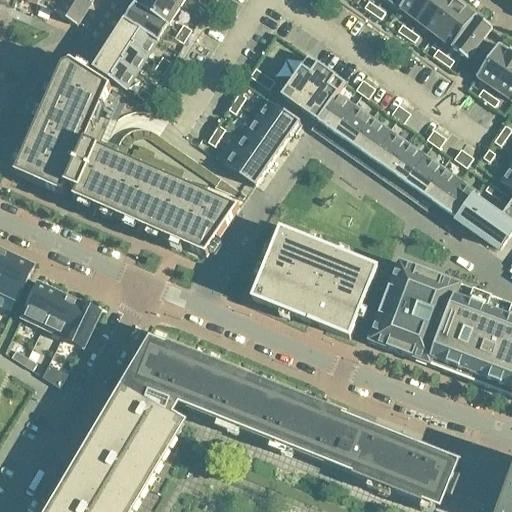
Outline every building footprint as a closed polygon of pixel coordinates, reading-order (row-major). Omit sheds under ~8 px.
[(94,0),(39,0),(37,6),(55,14),(77,28),(94,0)] [(180,8),(167,0),(137,0),(135,5),(168,26),(180,8)] [(207,9),(211,2),(208,0),(200,0),(199,3),(207,9)] [(398,13),(407,0),(383,0),(383,1),(398,13)] [(417,23),(434,0),(407,0),(398,13),(399,13),(401,11),(417,23)] [(435,36),(459,4),(453,0),(434,0),(417,23),(435,36)] [(364,10),(373,16),(377,9),(369,3),(364,10)] [(452,49),(476,17),(459,4),(435,36),(452,49)] [(168,26),(135,5),(124,21),(158,42),(168,26)] [(386,15),(377,9),(373,16),(381,21),(386,15)] [(492,29),(476,17),(452,49),(468,61),(492,29)] [(148,58),(158,42),(124,21),(114,37),(148,58)] [(192,32),(184,27),(179,33),(188,39),(192,32)] [(398,33),(406,39),(411,32),(403,27),(398,33)] [(419,38),(411,32),(406,39),(414,45),(419,38)] [(188,39),(179,33),(175,40),(183,46),(188,39)] [(148,58),(114,37),(104,53),(137,75),(148,58)] [(495,91),(511,66),(511,54),(499,46),(477,79),(495,91)] [(441,64),(446,57),(438,51),(433,58),(441,64)] [(137,75),(104,53),(93,70),(126,92),(137,75)] [(454,63),(446,57),(441,64),(449,70),(454,63)] [(171,64),(163,59),(158,66),(167,71),(171,64)] [(345,85),(309,59),(282,98),(318,123),(338,95),(345,85)] [(15,175),(9,188),(61,210),(198,271),(237,216),(238,215),(240,211),(210,198),(207,206),(96,157),(98,153),(99,153),(99,151),(98,151),(99,150),(97,149),(120,96),(110,89),(111,89),(91,76),(72,63),(72,64),(70,63),(62,67),(61,68),(55,81),(54,84),(54,85),(53,87),(53,88),(46,101),(46,103),(44,106),(44,107),(43,109),(36,125),(35,128),(35,129),(33,131),(26,149),(25,151),(24,152),(23,155),(16,171),(15,173),(15,174),(15,175)] [(162,78),(167,71),(158,66),(154,72),(162,78)] [(511,102),(511,66),(495,91),(511,102)] [(258,84),(264,76),(256,71),(250,79),(258,84)] [(265,89),(271,81),(264,76),(258,84),(265,89)] [(279,87),(271,81),(265,89),(273,95),(279,87)] [(356,92),(362,97),(369,87),(363,83),(356,92)] [(375,91),(369,87),(362,97),(368,101),(375,91)] [(146,103),(151,96),(142,91),(138,98),(146,103)] [(478,98),(486,104),(491,97),(483,91),(478,98)] [(246,99),(240,95),(234,104),(241,108),(246,99)] [(334,135),(354,107),(338,95),(318,123),(334,135)] [(499,103),(491,97),(486,104),(494,110),(499,103)] [(300,124),(268,102),(256,118),(289,141),(300,124)] [(236,116),(241,108),(234,104),(229,112),(236,116)] [(371,119),(354,107),(334,135),(352,147),(371,119)] [(391,117),(397,122),(405,112),(398,107),(391,117)] [(411,116),(405,112),(397,122),(404,126),(411,116)] [(289,141),(256,118),(245,134),(278,157),(289,141)] [(352,147),(369,160),(389,132),(371,119),(352,147)] [(226,132),(219,127),(213,136),(220,140),(226,132)] [(511,131),(506,127),(500,136),(506,140),(511,132),(511,131)] [(387,172),(407,144),(389,132),(369,160),(387,172)] [(426,142),(433,147),(440,137),(434,132),(426,142)] [(278,157),(245,134),(234,149),(267,172),(278,157)] [(215,149),(220,140),(213,136),(208,144),(215,149)] [(501,148),(506,140),(500,136),(494,144),(501,148)] [(446,141),(440,137),(433,147),(439,151),(446,141)] [(405,185),(424,157),(407,144),(387,172),(405,185)] [(267,172),(234,149),(223,165),(235,173),(256,188),(267,172)] [(489,151),(483,160),(490,164),(495,156),(489,151)] [(454,162),(460,166),(468,156),(461,152),(454,162)] [(474,160),(468,156),(460,166),(467,170),(474,160)] [(422,197),(442,169),(424,157),(405,185),(422,197)] [(511,167),(511,166),(500,182),(511,190),(511,167)] [(440,209),(459,181),(442,169),(422,197),(440,209)] [(475,200),(476,201),(479,195),(459,181),(440,209),(458,222),(474,199),(475,200)] [(500,251),(511,234),(511,190),(500,182),(499,183),(511,191),(511,202),(500,219),(475,201),(474,201),(475,200),(474,199),(458,222),(460,223),(500,251)] [(493,197),(497,191),(490,185),(485,192),(493,197)] [(500,203),(505,196),(497,191),(493,197),(500,203)] [(511,202),(511,200),(505,196),(500,203),(508,208),(511,202)] [(323,318),(345,328),(376,259),(309,230),(280,217),(249,286),(323,318)] [(0,284),(13,257),(0,250),(0,284)] [(34,267),(13,257),(0,284),(0,294),(18,303),(34,267)] [(511,307),(400,265),(369,344),(511,398),(511,307)] [(43,330),(60,295),(38,284),(22,320),(43,330)] [(62,339),(79,304),(60,295),(43,330),(62,339)] [(84,350),(101,314),(79,304),(62,339),(84,350)] [(355,428),(341,423),(344,416),(327,409),(327,410),(327,411),(325,414),(314,410),(302,405),(304,401),(304,400),(274,388),(273,389),(274,389),(272,393),(249,384),(250,380),(251,379),(220,367),(220,368),(219,372),(195,362),(197,358),(197,359),(198,357),(167,345),(166,346),(167,347),(165,350),(155,346),(152,345),(137,382),(132,379),(130,378),(124,389),(144,402),(149,389),(355,471),(353,478),(369,485),(371,480),(394,489),(392,494),(422,506),(424,501),(437,506),(452,467),(355,428)] [(15,362),(24,368),(29,360),(20,355),(15,362)] [(33,374),(38,366),(29,360),(24,368),(33,374)] [(60,390),(65,383),(55,377),(51,385),(60,390)] [(124,389),(50,511),(132,511),(184,425),(144,402),(124,389)] [(511,511),(511,465),(511,469),(511,477),(508,489),(499,511),(511,511)]
